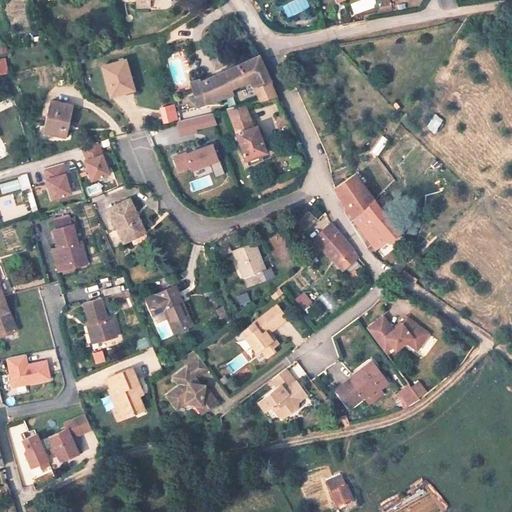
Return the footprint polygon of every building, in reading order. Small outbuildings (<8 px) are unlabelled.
[(286,19),(310,7),(306,0),(292,0),(280,6),(286,19)] [(399,4),(397,0),(391,0),(389,0),(384,12),(391,11),(390,5),(399,4)] [(0,58),(0,74),(10,73),(7,57),(0,58)] [(274,87),(269,73),(265,61),(229,77),(194,89),(201,109),(229,100),(233,115),(248,111),(280,103),(274,98),(271,89),(274,87)] [(139,95),(130,65),(107,72),(116,101),(139,95)] [(160,123),(177,120),(174,103),(157,106),(160,123)] [(68,146),(76,115),(53,109),(44,140),(68,146)] [(269,165),(260,136),(257,137),(248,111),(233,115),(250,172),(269,165)] [(432,133),(442,119),(434,113),(423,126),(432,133)] [(197,124),(200,136),(222,130),(218,119),(217,119),(197,124)] [(200,136),(197,124),(182,129),(186,142),(201,138),(200,136)] [(297,138),(293,129),(291,125),(283,127),(285,132),(282,133),(286,142),(297,138)] [(376,158),(387,139),(380,134),(368,153),(376,158)] [(87,156),(92,170),(90,170),(97,190),(115,183),(103,151),(87,156)] [(197,176),(215,169),(218,176),(228,172),(219,151),(218,152),(217,151),(192,161),(191,159),(179,164),(184,177),(196,172),(197,176)] [(49,176),(52,187),(51,187),(56,206),(75,201),(70,182),(71,182),(68,171),(49,176)] [(228,172),(218,176),(221,184),(231,180),(228,172)] [(210,174),(188,182),(192,192),(213,185),(210,174)] [(29,176),(0,183),(0,195),(32,188),(29,176)] [(380,208),(358,182),(339,191),(354,214),(361,226),(380,208)] [(35,191),(28,192),(31,212),(38,212),(35,191)] [(404,239),(385,215),(380,208),(361,226),(365,231),(374,246),(366,251),(375,258),(393,243),(395,246),(404,239)] [(146,241),(134,210),(112,217),(124,253),(134,250),(133,245),(146,241)] [(303,244),(322,230),(314,220),(299,233),(303,244)] [(82,272),(76,249),(73,250),(69,232),(66,232),(65,226),(48,230),(50,236),(47,237),(52,255),(54,255),(55,260),(52,260),(54,271),(64,268),(66,276),(82,272)] [(351,251),(342,238),(339,232),(338,230),(318,245),(324,253),(345,282),(361,266),(360,265),(358,263),(351,251)] [(268,281),(257,253),(236,260),(245,288),(268,281)] [(66,276),(64,268),(54,271),(56,278),(66,276)] [(293,298),(305,313),(315,306),(302,290),(293,298)] [(181,339),(167,298),(138,309),(141,320),(152,317),(162,346),(181,339)] [(97,328),(93,307),(75,310),(78,328),(79,332),(81,331),(85,351),(105,346),(102,327),(97,328)] [(19,341),(6,308),(0,310),(0,328),(7,346),(19,341)] [(270,345),(264,337),(273,331),(275,333),(287,325),(278,312),(243,335),(247,340),(245,342),(254,356),(258,354),(264,362),(273,356),(271,353),(276,350),(273,344),(270,345)] [(385,318),(369,330),(377,341),(388,356),(396,350),(399,354),(410,346),(422,351),(433,335),(408,318),(404,326),(405,328),(401,332),(399,330),(396,332),(385,318)] [(145,335),(137,339),(142,350),(150,346),(145,335)] [(94,364),(104,361),(100,349),(90,353),(94,364)] [(196,361),(191,354),(176,363),(183,371),(196,361)] [(26,355),(8,359),(13,387),(51,380),(47,360),(28,364),(26,355)] [(203,391),(193,389),(194,384),(206,374),(196,361),(183,371),(184,372),(171,382),(177,391),(164,401),(175,415),(184,409),(192,410),(200,410),(206,417),(216,409),(203,391)] [(298,379),(305,374),(298,362),(290,367),(298,379)] [(390,384),(374,364),(361,375),(364,378),(340,397),(353,413),(367,402),(380,392),(390,384)] [(308,399),(303,392),(300,395),(295,389),(297,387),(286,373),(272,384),(278,392),(259,407),(266,416),(272,411),(276,415),(280,421),(287,422),(299,413),(301,406),(308,399)] [(143,401),(134,378),(108,389),(119,417),(114,420),(118,432),(135,425),(133,421),(143,417),(139,407),(137,403),(143,401)] [(416,390),(424,401),(428,399),(431,395),(423,385),(416,390)] [(416,390),(414,388),(405,395),(415,408),(424,401),(416,390)] [(380,392),(367,402),(372,409),(386,399),(380,392)] [(206,417),(200,410),(192,410),(201,421),(206,417)] [(276,415),(272,411),(266,416),(269,420),(276,415)] [(144,421),(143,417),(133,421),(135,425),(144,421)] [(92,439),(83,425),(66,433),(68,439),(51,446),(56,457),(57,461),(60,468),(66,465),(67,469),(79,463),(77,458),(82,456),(77,445),(92,439)] [(38,443),(25,449),(29,458),(27,462),(33,477),(41,474),(43,478),(51,475),(38,443)] [(349,489),(343,475),(327,482),(333,496),(349,489)] [(340,511),(355,506),(349,489),(333,496),(332,496),(338,511),(340,511)]
